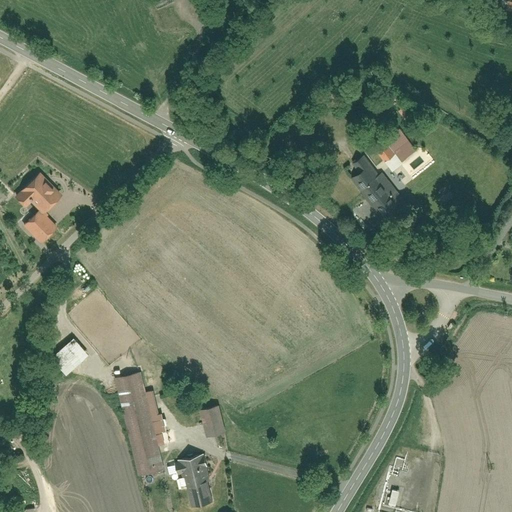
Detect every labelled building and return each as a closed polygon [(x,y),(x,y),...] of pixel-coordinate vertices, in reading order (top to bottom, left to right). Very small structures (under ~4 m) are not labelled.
[(503,0),(500,14),(511,17),(511,1),(505,0),(503,0)] [(396,125),(370,146),(387,168),(414,146),(396,125)] [(370,156),(345,175),(381,220),(406,201),(370,156)] [(59,194),(34,168),(8,193),(19,206),(26,199),(35,208),(19,223),(36,242),(54,226),(40,212),(59,194)] [(84,282),(72,291),(77,297),(89,289),(84,282)] [(58,373),(83,353),(68,335),(44,356),(58,373)] [(136,368),(110,374),(133,473),(161,467),(153,431),(162,429),(157,409),(151,411),(146,388),(141,390),(136,368)] [(215,401),(195,406),(202,434),(223,429),(215,401)] [(173,458),(163,461),(167,475),(178,472),(186,503),(206,498),(197,463),(203,461),(199,448),(173,455),(173,458)] [(395,505),(399,490),(389,488),(385,503),(395,505)]
